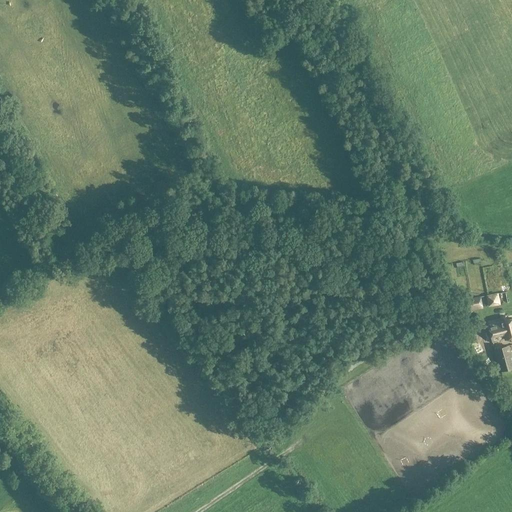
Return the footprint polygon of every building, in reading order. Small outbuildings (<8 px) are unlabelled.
[(499,303),(507,302),(506,294),(498,295),(499,303)] [(466,310),(482,307),(480,297),(464,300),(466,310)] [(511,319),(501,322),(488,325),(492,343),(505,339),(511,337),(511,319)] [(369,350),(378,345),(375,339),(365,345),(369,350)] [(351,364),(365,356),(359,347),(342,357),(348,367),(351,364)] [(511,358),(509,348),(496,351),(501,373),(511,369),(511,358)]
